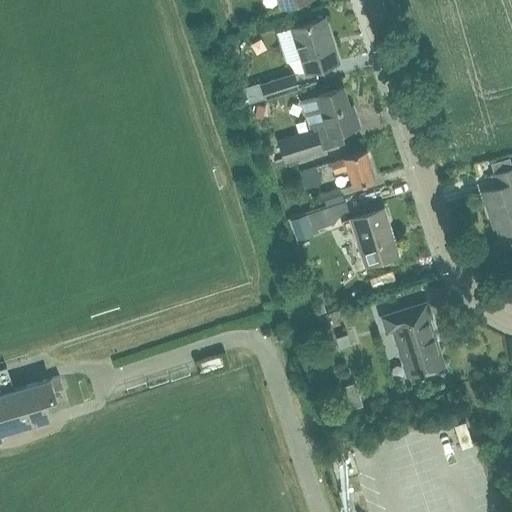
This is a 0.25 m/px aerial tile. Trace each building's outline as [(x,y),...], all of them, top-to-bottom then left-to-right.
[(324,17),(305,23),(292,27),(306,71),(338,61),(324,17)] [(294,73),(261,83),(261,81),(244,86),(249,103),(266,97),(298,87),(294,73)] [(351,114),(342,86),(302,99),(311,128),(326,123),(330,134),(359,125),(355,113),(351,114)] [(262,116),(265,105),(258,103),(255,115),(262,116)] [(278,139),(285,160),(322,149),(316,127),(278,139)] [(354,184),(356,183),(375,177),(366,149),(344,155),(345,156),(331,161),(334,171),(348,166),(354,184)] [(316,166),(300,171),(305,188),(321,183),(316,166)] [(511,167),(493,174),(497,187),(484,191),(492,217),(496,216),(504,241),(510,239),(511,240),(511,239),(511,167)] [(321,193),(325,203),(326,205),(328,204),(345,198),(340,186),(321,193)] [(364,264),(376,260),(395,254),(388,234),(392,232),(384,207),(350,218),(364,264)] [(328,209),(315,211),(318,234),(331,233),(328,209)] [(312,233),(311,229),(305,212),(289,218),(296,238),(312,233)] [(410,308),(409,306),(381,315),(386,331),(396,328),(411,374),(419,371),(420,373),(425,372),(424,369),(443,363),(429,317),(431,317),(431,316),(413,321),(409,308),(410,308)] [(59,375),(51,378),(54,389),(63,387),(59,375)] [(0,441),(3,441),(1,434),(50,418),(45,400),(57,397),(54,389),(51,378),(0,394),(0,441)] [(346,511),(356,509),(348,486),(339,489),(346,511)]
